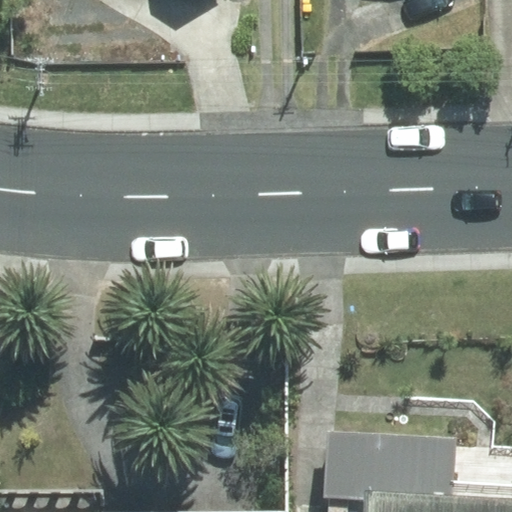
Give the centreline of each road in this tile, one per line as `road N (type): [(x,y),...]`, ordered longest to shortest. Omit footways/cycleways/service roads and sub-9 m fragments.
road 1 (secondary): [(0,185),(183,199),(511,193)]
road 2 (unknown): [(296,0),(302,197)]
